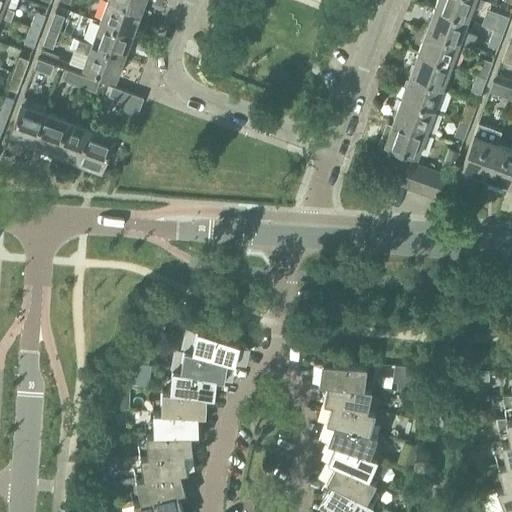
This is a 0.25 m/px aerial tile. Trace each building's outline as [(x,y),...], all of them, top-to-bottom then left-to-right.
[(0,0),(0,15),(11,20),(15,9),(3,4),(4,0),(0,0)] [(107,0),(99,21),(132,34),(141,10),(112,0),(107,0)] [(112,0),(141,10),(145,0),(112,0)] [(482,6),(485,0),(483,0),(437,0),(435,8),(468,20),(473,6),(482,6)] [(427,30),(460,42),(466,45),(470,34),(463,32),(468,20),(435,8),(427,30)] [(45,14),(36,11),(30,27),(39,30),(45,14)] [(64,16),(55,12),(49,28),(58,31),(64,16)] [(509,17),(499,14),(494,29),(503,33),(509,17)] [(91,43),(124,56),(132,34),(99,21),(91,43)] [(24,43),(34,46),(39,30),(30,27),(24,43)] [(43,44),(52,48),(58,31),(49,28),(43,44)] [(488,45),(498,49),(503,33),(494,29),(488,45)] [(460,42),(427,30),(418,53),(452,65),(460,42)] [(86,56),(83,67),(116,79),(124,56),(91,43),(91,44),(78,39),(73,51),(86,56)] [(502,60),(511,63),(511,52),(505,50),(502,60)] [(452,65),(418,53),(410,75),(443,88),(452,65)] [(29,59),(19,56),(13,72),(23,75),(29,59)] [(34,67),(50,73),(53,65),(37,59),(34,67)] [(493,62),(483,59),(477,74),(487,78),(493,62)] [(79,75),(67,70),(64,78),(80,85),(83,76),(79,75)] [(7,87),(17,91),(23,75),(13,72),(7,87)] [(471,90),(481,94),(487,78),(477,74),(471,90)] [(443,88),(410,75),(402,98),(435,110),(440,97),(443,88)] [(96,91),(99,83),(83,76),(80,85),(96,91)] [(490,91),(505,96),(508,86),(494,81),(490,91)] [(109,96),(112,97),(126,102),(127,97),(128,94),(113,88),(109,96)] [(394,120),(426,132),(435,110),(402,98),(394,120)] [(12,104),(3,101),(0,108),(0,118),(6,121),(12,104)] [(22,103),(10,136),(32,145),(45,111),(22,103)] [(476,107),(467,104),(461,120),(470,123),(476,107)] [(55,153),(67,120),(45,111),(32,145),(55,153)] [(78,162),(90,128),(67,120),(55,153),(78,162)] [(399,148),(418,155),(426,132),(394,120),(390,130),(385,128),(379,145),(398,152),(399,148)] [(455,135),(464,139),(470,123),(461,120),(455,135)] [(100,170),(113,137),(90,128),(78,162),(100,170)] [(472,171),(473,167),(485,171),(487,172),(497,143),(475,135),(462,168),(472,171)] [(485,171),(484,176),(493,179),(493,182),(506,186),(507,184),(508,184),(511,172),(511,148),(497,143),(487,172),(485,171)] [(450,149),(444,165),(453,168),(459,153),(450,149)] [(394,155),(385,178),(396,183),(405,159),(394,155)] [(405,159),(396,183),(407,187),(416,164),(405,159)] [(416,164),(407,187),(419,191),(427,167),(416,164)] [(430,195),(439,172),(427,167),(419,191),(429,195),(430,195)] [(441,199),(450,176),(439,172),(430,195),(441,199)] [(236,353),(239,342),(247,344),(247,343),(199,327),(197,338),(194,349),(227,357),(235,359),(236,353)] [(194,349),(186,347),(177,345),(174,367),(216,374),(224,376),(227,357),(194,349)] [(314,361),(322,361),(320,372),(319,379),(327,380),(361,384),(363,373),(364,362),(314,359),(314,361)] [(214,393),(216,374),(174,367),(172,388),(206,392),(214,393)] [(327,380),(323,398),(331,400),(365,407),(369,385),(361,384),(327,380)] [(400,381),(400,389),(409,390),(409,382),(400,381)] [(164,388),(163,409),(197,411),(205,411),(206,392),(172,388),(164,388)] [(331,400),(326,418),(334,420),(367,429),(373,408),(365,407),(331,400)] [(198,429),(197,411),(163,409),(155,409),(156,431),(190,430),(198,429)] [(367,452),(375,431),(367,429),(334,420),(328,438),(335,440),(367,452)] [(148,431),(150,453),(184,449),(192,448),(190,430),(156,431),(148,431)] [(511,438),(511,439),(503,440),(508,461),(511,460),(511,438)] [(366,474),(375,454),(367,452),(335,440),(328,457),(335,461),(366,474)] [(142,453),(146,475),(179,469),(187,467),(184,449),(150,453),(142,453)] [(511,460),(508,461),(500,463),(506,483),(511,481),(511,460)] [(364,497),(374,478),(366,474),(335,461),(326,477),(333,481),(364,497)] [(138,476),(143,497),(176,489),(184,487),(179,469),(146,475),(138,476)] [(347,511),(363,511),(371,501),(364,497),(333,481),(324,497),(330,501),(347,511)] [(498,486),(506,506),(511,503),(511,481),(506,483),(498,486)] [(135,499),(139,511),(166,511),(174,509),(182,507),(176,489),(143,497),(135,499)] [(347,511),(330,501),(322,511),(347,511)] [(511,511),(511,503),(506,506),(498,509),(499,511),(511,511)]
